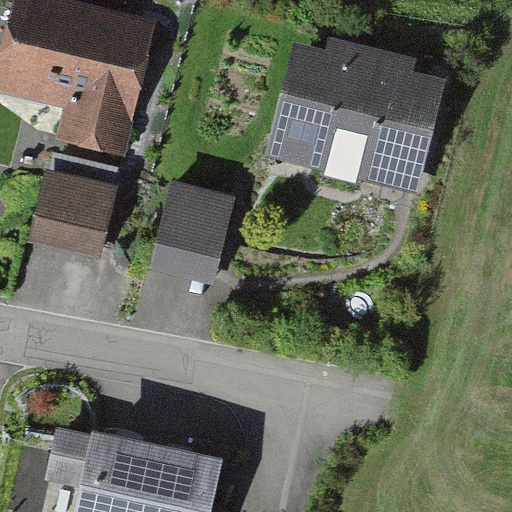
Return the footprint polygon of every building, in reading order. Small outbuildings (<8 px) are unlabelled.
[(160,16),(83,0),(8,0),(0,39),(0,92),(72,107),(64,145),(130,159),(160,16)] [(326,59),(295,51),(267,164),(419,200),(419,199),(431,151),(446,88),(413,80),(417,65),(329,44),(326,59)] [(122,189),(54,172),(37,238),(105,255),(122,189)] [(233,201),(175,188),(157,271),(215,284),(233,201)] [(215,511),(224,474),(92,446),(77,511),(215,511)]
